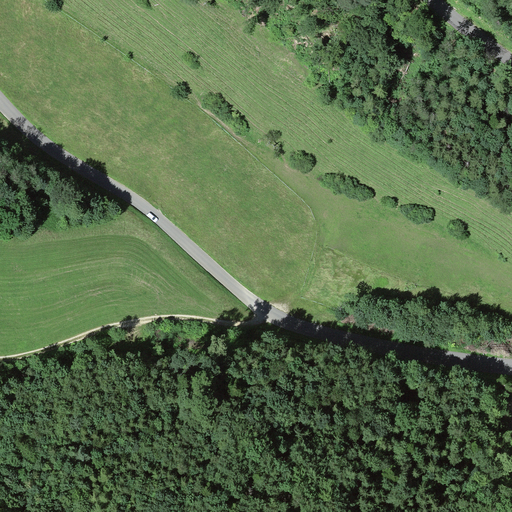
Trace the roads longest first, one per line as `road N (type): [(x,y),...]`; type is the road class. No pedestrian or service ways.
road 1 (tertiary): [(511,369),(353,341),(273,316),(154,215),(47,147),(0,101)]
road 2 (track): [(273,316),(132,321),(0,358)]
